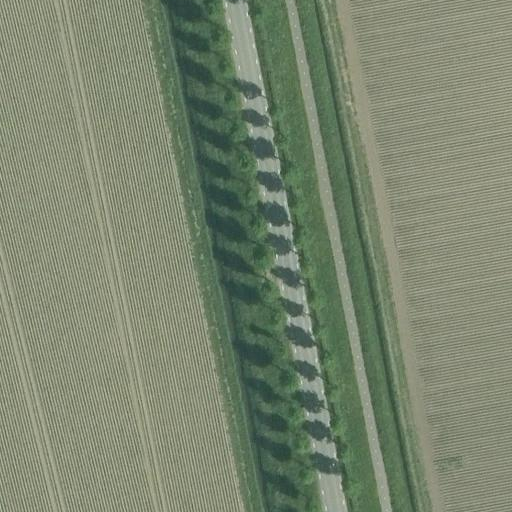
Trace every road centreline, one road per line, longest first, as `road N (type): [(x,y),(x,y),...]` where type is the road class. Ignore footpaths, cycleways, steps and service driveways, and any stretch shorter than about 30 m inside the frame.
road 1 (tertiary): [(335,511),(233,0)]
road 2 (track): [(196,0),(296,511)]
road 3 (track): [(148,0),(247,511)]
